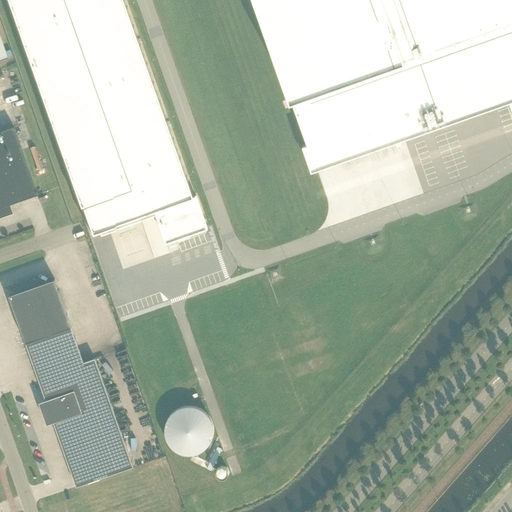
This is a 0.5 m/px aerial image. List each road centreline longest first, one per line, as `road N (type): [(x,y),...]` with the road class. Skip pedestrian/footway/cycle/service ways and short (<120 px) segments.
road 1 (secondary): [(511,321),(343,511)]
road 2 (secondary): [(385,511),(511,368)]
